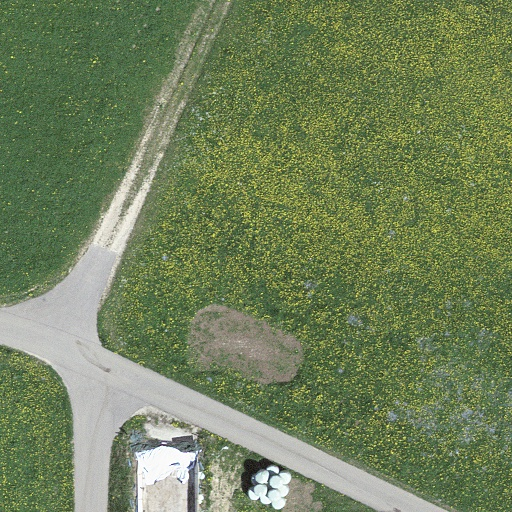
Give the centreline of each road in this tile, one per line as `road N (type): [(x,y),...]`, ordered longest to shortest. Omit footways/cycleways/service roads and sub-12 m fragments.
road 1 (unclassified): [(0,320),(56,327),(106,367),(394,511)]
road 2 (track): [(56,327),(225,0)]
road 3 (track): [(91,511),(87,429),(106,367)]
